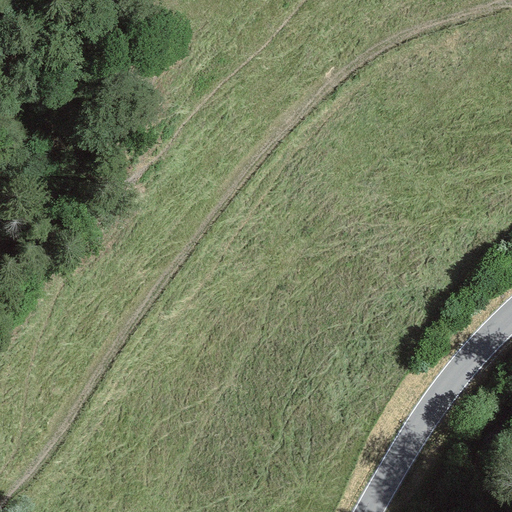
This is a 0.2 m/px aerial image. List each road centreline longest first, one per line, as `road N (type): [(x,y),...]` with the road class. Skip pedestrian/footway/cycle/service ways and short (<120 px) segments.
road 1 (track): [(15,485),(188,243),(314,101),(383,44),(504,0)]
road 2 (secondary): [(511,317),(448,384),(369,511)]
